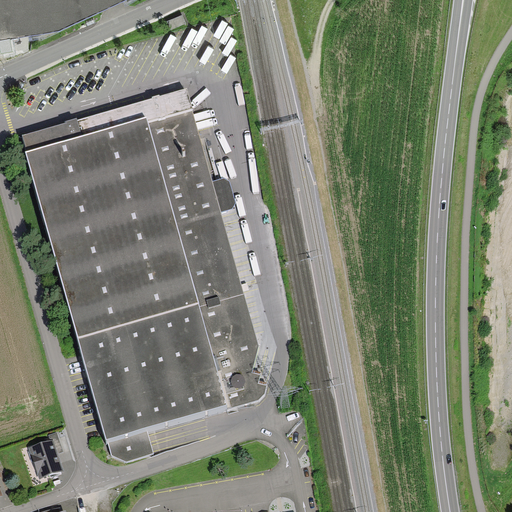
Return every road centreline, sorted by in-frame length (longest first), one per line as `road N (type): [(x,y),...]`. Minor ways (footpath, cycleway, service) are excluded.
road 1 (secondary): [(463,0),(436,256),(450,511)]
road 2 (track): [(482,511),(467,410),(468,248),(484,98),(511,35)]
road 3 (unclassified): [(92,485),(0,162)]
road 4 (unclassified): [(92,485),(297,416)]
road 5 (tertiary): [(174,0),(0,78)]
